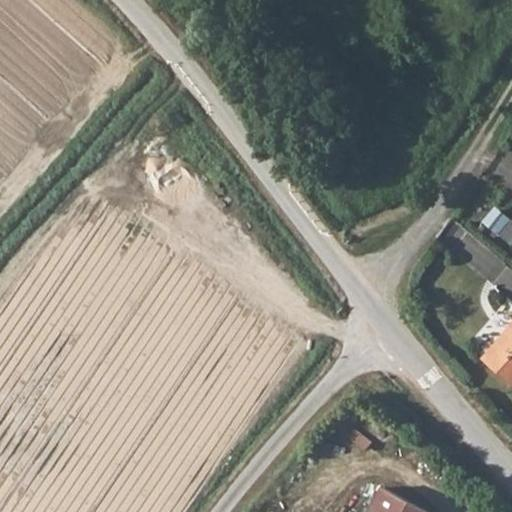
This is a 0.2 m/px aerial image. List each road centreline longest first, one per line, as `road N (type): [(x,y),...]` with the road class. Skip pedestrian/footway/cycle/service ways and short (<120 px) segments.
road 1 (unclassified): [(388,324),(128,0)]
road 2 (track): [(365,294),(425,221),(511,88)]
road 3 (residential): [(223,511),(265,455),(388,324)]
road 4 (residential): [(388,324),(511,467)]
